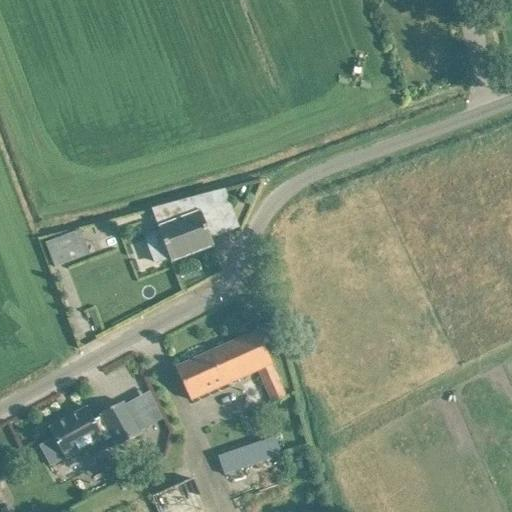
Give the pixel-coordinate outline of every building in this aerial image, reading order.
[(224,190),(201,197),(208,213),(230,204),(224,190)] [(161,233),(147,239),(156,263),(170,258),(172,261),(213,246),(201,213),(160,229),(161,233)] [(81,231),(46,243),(55,267),(89,255),(81,231)] [(183,387),(192,402),(259,372),(272,404),(285,398),(271,365),(272,365),(258,332),(175,368),(183,387)] [(108,449),(104,442),(112,438),(117,448),(141,435),(123,403),(100,416),(101,417),(94,421),(87,408),(49,429),(65,459),(77,452),(83,463),(108,449)] [(276,439),(263,443),(219,458),(224,472),(281,456),(276,439)] [(170,488),(176,511),(223,511),(214,476),(170,488)]
